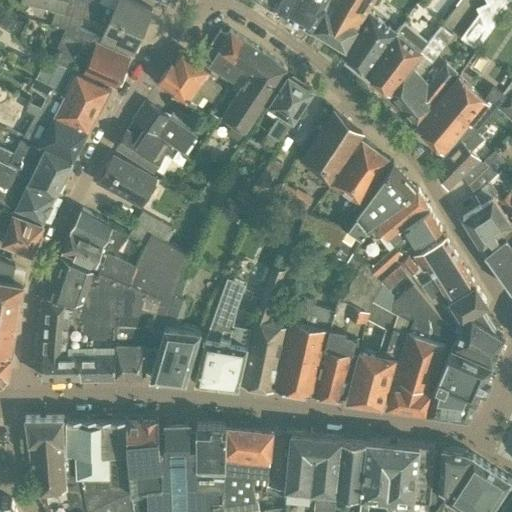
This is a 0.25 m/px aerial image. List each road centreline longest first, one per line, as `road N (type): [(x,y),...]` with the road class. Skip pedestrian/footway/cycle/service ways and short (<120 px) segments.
road 1 (residential): [(14,397),(133,395),(482,428),(511,357)]
road 2 (residential): [(511,311),(420,171),(326,73),(240,6),(204,2),(178,12)]
road 3 (residential): [(178,12),(53,238),(14,397)]
